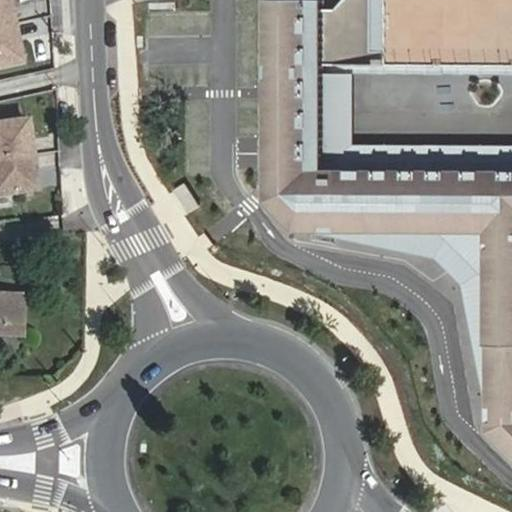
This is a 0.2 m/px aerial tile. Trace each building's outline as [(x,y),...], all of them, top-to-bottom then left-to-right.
[(0,0),(0,66),(21,62),(7,0),(0,0)] [(313,0),(269,0),(268,202),(301,232),(440,236),(489,280),(491,432),(511,456),(511,162),(312,162),(313,0)] [(511,0),(347,0),(337,10),(326,10),(326,66),(511,65),(511,0)] [(0,194),(37,190),(28,121),(0,124),(0,194)] [(0,334),(22,335),(23,297),(0,296),(0,334)]
